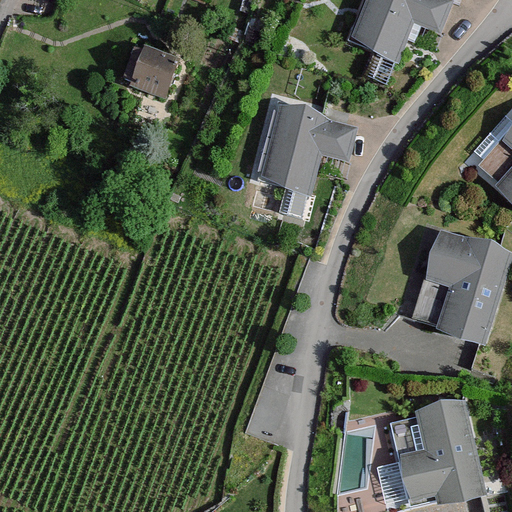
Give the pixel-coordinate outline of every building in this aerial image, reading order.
[(445,0),(364,0),(348,41),(394,59),(410,21),(437,32),(449,2),(445,0)] [(128,80),(126,87),(161,99),(173,56),(140,45),(138,52),(129,49),(119,77),(128,80)] [(375,55),(367,76),(387,83),(395,63),(375,55)] [(275,106),(255,179),(307,193),(318,153),(343,160),(352,127),(275,106)] [(511,209),(511,118),(494,138),(511,154),(511,163),(489,188),(511,209)] [(480,347),(510,254),(435,230),(420,276),(444,284),(428,331),(480,347)] [(434,506),(481,496),(460,400),(412,410),(420,447),(396,452),(406,501),(432,495),(434,506)]
